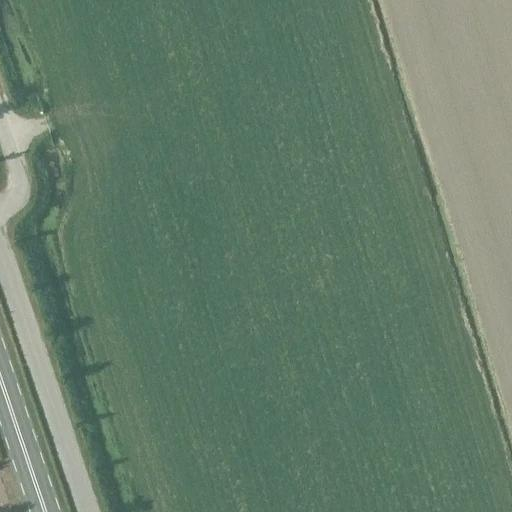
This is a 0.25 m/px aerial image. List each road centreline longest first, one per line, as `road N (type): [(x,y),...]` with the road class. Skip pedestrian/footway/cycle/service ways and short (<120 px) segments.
road 1 (unclassified): [(87,511),(0,249)]
road 2 (primary): [(43,511),(0,382)]
